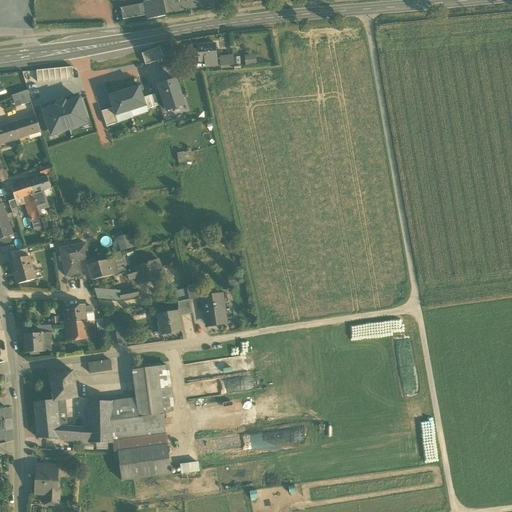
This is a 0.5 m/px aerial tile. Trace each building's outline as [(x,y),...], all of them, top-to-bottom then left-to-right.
[(20,0),(20,2),(19,2),(20,20),(32,19),(31,0),(20,0)] [(153,0),(144,2),(144,3),(146,15),(147,20),(165,16),(161,0),(153,0)] [(135,18),(146,15),(144,3),(132,6),(135,17),(135,18)] [(123,20),(135,17),(132,6),(120,8),(123,20)] [(197,46),(198,61),(216,60),(215,44),(197,46)] [(160,47),(142,54),(145,65),(164,59),(160,47)] [(244,54),(244,64),(255,64),(255,54),(244,54)] [(220,57),(221,66),(233,65),(232,56),(220,57)] [(161,85),(163,92),(161,93),(166,111),(181,106),(179,99),(182,98),(176,80),(161,85)] [(140,86),(124,91),(131,112),(131,111),(146,106),(144,98),(140,86)] [(27,90),(17,94),(22,105),(31,102),(27,90)] [(131,111),(131,112),(124,91),(109,96),(113,108),(116,116),(118,123),(133,118),(131,111)] [(17,107),(22,105),(17,94),(12,96),(17,107)] [(155,94),(149,96),(153,107),(158,105),(155,94)] [(149,96),(144,98),(146,106),(147,109),(153,107),(149,96)] [(57,106),(43,111),(50,133),(56,131),(57,134),(82,125),(81,122),(87,121),(80,99),(66,103),(65,101),(57,104),(57,106)] [(113,108),(102,112),(107,127),(118,123),(116,116),(113,108)] [(0,126),(0,140),(17,136),(17,138),(40,130),(35,115),(0,126)] [(42,169),(44,175),(53,171),(52,166),(42,169)] [(0,173),(4,181),(9,179),(5,171),(0,173)] [(29,182),(33,194),(39,192),(43,190),(51,188),(47,177),(29,182)] [(38,210),(35,200),(33,194),(29,182),(12,188),(15,200),(23,197),(29,215),(30,215),(39,212),(38,210)] [(43,190),(45,197),(50,196),(52,192),(51,188),(43,190)] [(41,198),(39,192),(33,194),(35,200),(41,198)] [(35,200),(38,210),(48,207),(45,197),(41,198),(35,200)] [(9,202),(14,219),(21,217),(15,200),(9,202)] [(30,215),(32,221),(41,218),(39,212),(30,215)] [(0,239),(13,235),(8,220),(0,222),(0,239)] [(129,232),(115,237),(120,250),(133,246),(129,232)] [(61,249),(66,276),(82,273),(79,258),(88,256),(86,244),(85,244),(61,249)] [(12,255),(13,260),(23,258),(21,252),(12,255)] [(14,275),(17,284),(35,279),(29,256),(23,258),(13,260),(17,274),(14,275)] [(109,260),(113,275),(121,273),(117,257),(109,260)] [(88,264),(93,280),(113,275),(109,260),(109,259),(90,264),(88,264)] [(138,274),(141,282),(163,275),(158,261),(127,271),(130,279),(136,276),(136,275),(138,274)] [(186,286),(189,300),(201,298),(198,284),(186,286)] [(189,300),(186,286),(173,289),(177,303),(178,302),(189,300)] [(96,298),(120,299),(120,292),(120,290),(93,288),(95,296),(96,298)] [(120,292),(120,299),(139,295),(138,289),(120,292)] [(203,297),(207,324),(226,322),(222,294),(203,297)] [(192,312),(189,300),(178,302),(181,315),(192,312)] [(65,324),(87,321),(85,306),(85,303),(63,306),(65,324)] [(162,333),(162,334),(181,330),(177,311),(158,315),(160,324),(163,323),(165,333),(162,333)] [(89,338),(87,321),(65,324),(67,340),(89,338)] [(41,334),(50,334),(53,333),(52,325),(37,326),(37,334),(41,334)] [(115,329),(118,345),(125,343),(123,328),(121,328),(115,329)] [(26,353),(42,352),(41,334),(37,334),(25,335),(26,353)] [(50,334),(41,334),(42,352),(51,351),(50,334)] [(242,355),(212,364),(216,377),(245,369),(242,355)] [(88,363),(89,374),(111,370),(110,360),(88,363)] [(168,365),(157,367),(163,409),(174,407),(168,365)] [(166,435),(163,409),(157,367),(133,370),(137,399),(112,402),(113,442),(166,435)] [(54,400),(54,402),(58,401),(64,400),(78,398),(74,371),(50,375),(54,400)] [(74,443),(81,444),(90,443),(89,428),(67,427),(66,421),(59,422),(58,401),(54,402),(54,400),(35,403),(37,438),(73,441),(74,443)] [(66,421),(64,400),(58,401),(59,422),(66,421)] [(90,443),(113,443),(113,442),(112,402),(89,403),(89,428),(90,443)] [(114,452),(118,452),(118,451),(168,445),(166,435),(113,442),(113,443),(114,452)] [(171,475),(168,445),(118,451),(118,452),(122,481),(171,475)] [(179,473),(198,471),(197,461),(179,463),(179,473)] [(37,464),(37,473),(44,473),(45,464),(37,464)] [(47,476),(55,476),(56,472),(58,472),(59,465),(45,464),(44,473),(47,473),(47,476)] [(46,495),(54,495),(55,492),(55,491),(55,476),(47,476),(47,473),(44,473),(37,473),(35,494),(46,495)] [(45,505),(58,506),(59,491),(55,491),(55,492),(54,495),(46,495),(45,505)]
